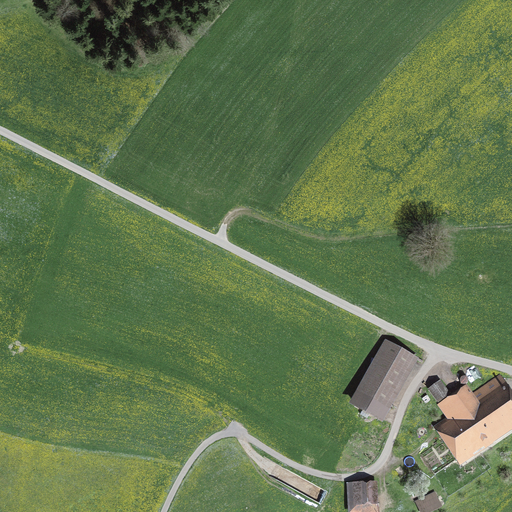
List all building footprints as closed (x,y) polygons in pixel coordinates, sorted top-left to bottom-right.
[(410,358),(388,345),(355,405),(377,417),(410,358)] [(452,423),(444,429),(462,455),(511,420),(511,399),(504,388),(500,391),(493,381),(471,396),(465,388),(440,406),(452,423)] [(439,402),(449,394),(440,382),(430,390),(439,402)] [(350,511),(368,511),(376,511),(375,484),(349,485),(350,511)] [(420,511),(426,511),(440,505),(434,493),(416,501),(420,511)]
